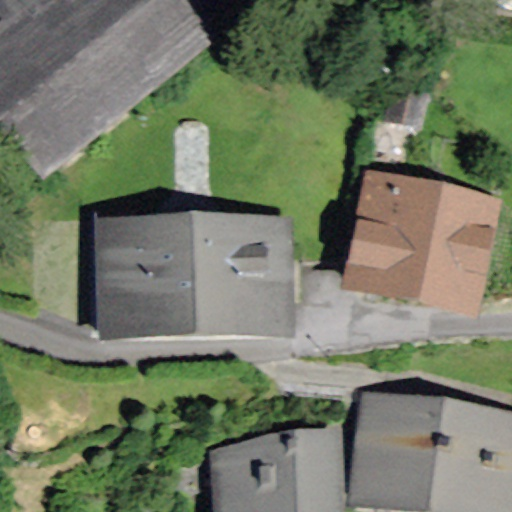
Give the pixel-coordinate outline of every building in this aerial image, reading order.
[(252,10),(243,0),(7,0),(0,6),(0,25),(7,35),(0,41),(0,131),(45,184),(252,10)] [(350,296),(472,320),(493,210),(371,186),(350,296)] [(102,347),(290,342),(287,227),(99,231),(102,347)] [(511,511),(511,425),(370,405),(354,511),(511,511)] [(337,511),(333,446),(216,454),(219,511),(337,511)]
